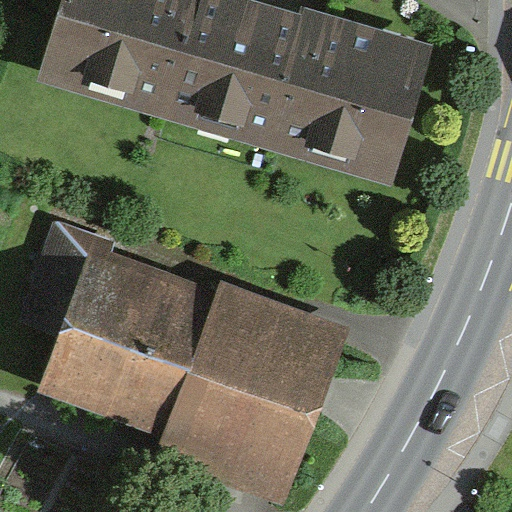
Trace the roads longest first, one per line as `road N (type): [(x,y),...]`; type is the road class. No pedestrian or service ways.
road 1 (primary): [(511,198),(408,446),(366,511)]
road 2 (track): [(0,403),(42,414),(211,511)]
